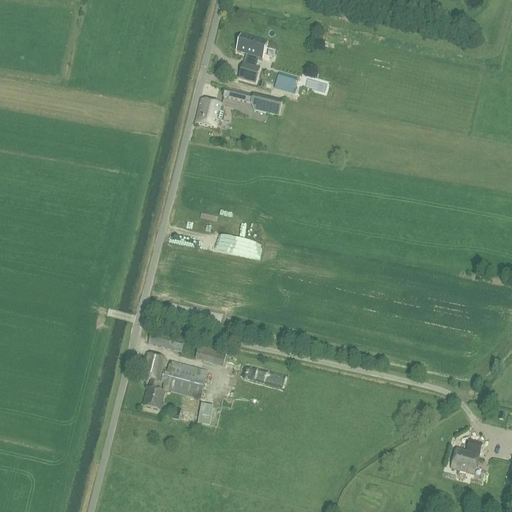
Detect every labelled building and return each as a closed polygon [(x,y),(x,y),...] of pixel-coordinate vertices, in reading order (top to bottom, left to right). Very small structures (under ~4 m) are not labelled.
[(256,68),(259,58),(261,59),(266,43),(242,36),(237,52),(248,55),(245,65),(243,64),(239,78),(255,83),(260,69),(256,68)] [(292,77),(287,92),(294,94),(298,79),(292,77)] [(253,94),(253,95),(226,89),(224,97),(251,104),(250,105),(254,111),(279,117),(283,102),(253,94)] [(222,105),(201,100),(196,124),(216,129),(222,105)] [(151,333),(148,344),(181,353),(184,341),(151,333)] [(221,367),(223,362),(195,353),(193,358),(221,367)] [(146,354),(141,378),(150,381),(148,389),(144,407),(160,412),(165,393),(157,391),(159,383),(164,384),(162,390),(200,401),(208,372),(170,362),(167,371),(164,370),(167,359),(146,354)] [(201,405),(197,424),(209,427),(213,407),(201,405)] [(178,421),(181,409),(175,408),(172,420),(178,421)] [(456,450),(451,470),(459,472),(466,474),(474,476),(476,468),(475,468),(476,463),(477,464),(482,446),(470,442),(467,453),(456,450)]
